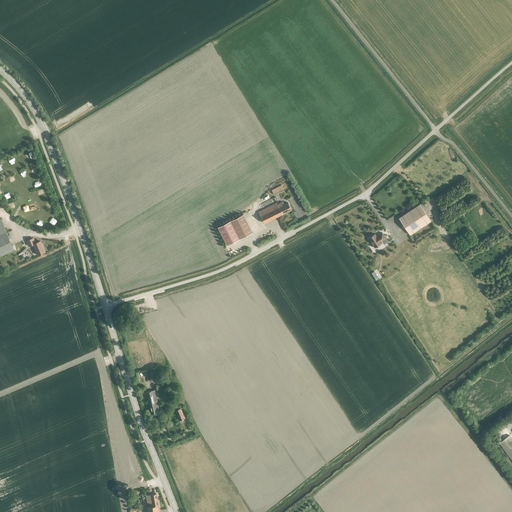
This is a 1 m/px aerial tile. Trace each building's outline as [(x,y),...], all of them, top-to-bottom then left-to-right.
[(274,194),(284,189),(282,185),(272,190),(274,194)] [(277,205),(276,204),(259,212),(265,223),(292,210),(288,203),(284,205),(283,202),(277,205)] [(431,221),(420,204),(398,218),(410,235),(431,221)] [(243,214),(217,227),(227,245),(252,232),(243,214)] [(0,218),(0,255),(14,250),(1,218),(0,218)] [(380,242),(386,238),(382,233),(376,236),(375,234),(368,238),(374,248),(381,243),(380,242)] [(37,255),(45,252),(40,241),(35,243),(33,238),(27,241),(29,246),(33,244),(37,255)] [(152,413),(160,411),(155,390),(147,392),(152,413)] [(181,408),(175,410),(179,420),(185,417),(181,408)] [(500,442),(511,459),(511,438),(510,435),(500,442)] [(147,511),(159,511),(156,494),(149,495),(151,506),(147,507),(147,511)]
